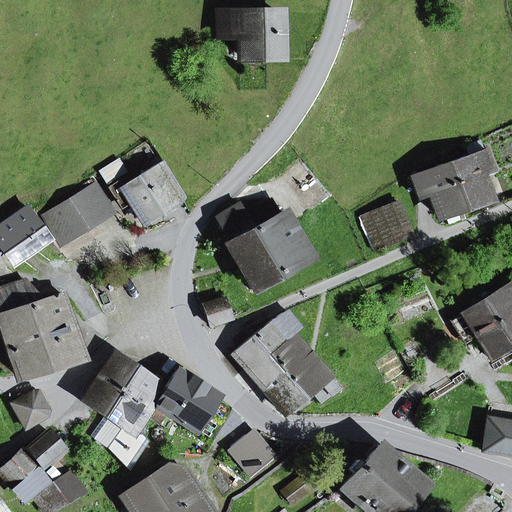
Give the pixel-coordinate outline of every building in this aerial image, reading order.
[(239,34),(240,57),(278,56),(277,13),(217,14),(217,34),(239,34)] [(492,172),(484,150),(447,164),(463,208),(488,199),(480,176),(492,172)] [(128,197),(143,222),(183,198),(161,163),(124,186),(121,181),(109,188),(118,203),(128,197)] [(427,187),(438,217),(463,208),(447,164),(410,177),(415,191),(427,187)] [(76,197),(44,217),(59,242),(110,211),(91,180),(73,192),(76,197)] [(229,241),(226,243),(238,266),(283,225),(278,214),(276,215),(268,201),(244,215),(238,204),(217,216),(229,241)] [(361,216),(375,251),(411,237),(397,202),(361,216)] [(0,244),(12,262),(47,237),(27,208),(0,226),(0,244)] [(310,256),(290,221),(283,225),(238,266),(251,290),(304,262),(303,261),(310,256)] [(26,281),(0,289),(0,314),(41,301),(26,281)] [(475,337),(487,357),(511,342),(511,288),(509,284),(461,313),(462,315),(475,337)] [(38,330),(39,331),(71,320),(62,295),(56,297),(55,295),(41,301),(0,314),(0,320),(1,322),(5,339),(26,333),(38,330)] [(203,305),(209,325),(229,319),(223,300),(203,305)] [(289,345),(291,347),(299,341),(293,334),(300,329),(286,311),(278,315),(232,353),(245,368),(265,351),(272,360),(289,345)] [(463,344),(475,337),(462,315),(450,322),(463,344)] [(17,377),(84,358),(71,320),(39,331),(38,330),(26,333),(5,339),(17,377)] [(306,355),(308,351),(299,341),(291,347),(289,345),(272,360),(265,351),(245,368),(246,368),(263,390),(283,373),(300,357),(301,359),(306,355)] [(320,405),(339,389),(308,351),(306,355),(301,359),(300,357),(283,373),(263,390),(282,415),(310,392),(320,405)] [(116,353),(83,399),(104,413),(131,374),(124,369),(129,362),(116,353)] [(139,380),(144,373),(129,362),(124,369),(131,374),(139,380)] [(165,414),(193,432),(217,397),(175,370),(159,395),(145,416),(158,424),(165,414)] [(141,435),(141,422),(145,416),(159,395),(155,392),(161,385),(144,373),(139,380),(131,374),(104,413),(114,420),(123,426),(114,438),(106,433),(101,440),(109,445),(107,447),(128,469),(146,442),(141,435)] [(45,416),(47,411),(35,390),(20,399),(13,404),(12,404),(25,428),(45,416)] [(511,422),(487,418),(481,450),(511,455),(511,422)] [(106,433),(114,438),(123,426),(114,420),(106,433)] [(43,472),(63,451),(46,430),(24,449),(43,472)] [(252,438),(235,451),(249,469),(266,456),(252,438)] [(364,511),(398,511),(423,485),(378,446),(361,465),(356,460),(348,470),(353,474),(339,489),(364,511)] [(22,451),(0,471),(0,472),(12,487),(36,467),(22,451)] [(211,511),(184,470),(173,477),(167,466),(154,476),(161,486),(171,504),(162,510),(162,511),(211,511)] [(26,502),(51,483),(36,467),(12,487),(26,502)] [(56,508),(86,491),(77,476),(71,472),(45,489),(56,508)] [(134,511),(162,511),(162,510),(171,504),(161,486),(154,476),(122,495),(131,506),(134,511)] [(300,477),(280,492),(290,505),(310,489),(300,477)] [(32,497),(44,511),(48,511),(56,508),(45,489),(32,497)]
